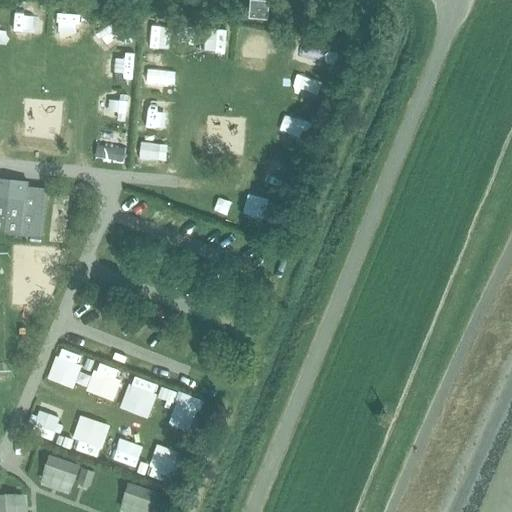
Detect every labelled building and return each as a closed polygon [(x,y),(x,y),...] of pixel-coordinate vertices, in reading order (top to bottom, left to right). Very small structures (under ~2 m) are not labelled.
[(35,0),(17,0),(18,24),(36,24),(35,0)] [(264,0),(249,0),(248,17),(267,19),(269,0),(264,0)] [(70,29),(70,10),(53,10),(53,29),(70,29)] [(122,35),(123,17),(107,16),(106,34),(122,35)] [(191,41),(222,43),(223,24),(193,22),(191,41)] [(169,33),(168,23),(145,25),(146,36),(169,33)] [(260,49),(261,26),(234,25),(233,48),(260,49)] [(308,34),(307,48),(328,49),(329,35),(308,34)] [(16,38),(14,58),(31,60),(34,40),(16,38)] [(74,61),(71,44),(48,47),(51,65),(74,61)] [(123,63),(123,46),(105,45),(104,63),(123,63)] [(139,59),(138,76),(159,77),(160,60),(139,59)] [(230,68),(229,88),(257,90),(258,70),(230,68)] [(307,86),(310,75),(288,68),(284,79),(307,86)] [(9,98),(28,98),(28,80),(9,80),(9,98)] [(48,101),(65,101),(65,82),(47,82),(48,101)] [(106,101),(125,100),(124,83),(105,83),(106,101)] [(209,109),(210,91),(194,91),(193,108),(209,109)] [(157,104),(157,94),(134,93),(134,103),(157,104)] [(288,111),(302,116),(308,97),(293,93),(288,111)] [(252,117),(253,105),(227,103),(226,115),(252,117)] [(11,118),(11,137),(31,137),(30,118),(11,118)] [(122,151),(123,125),(102,124),(101,150),(122,151)] [(43,143),(61,145),(62,129),(45,127),(43,143)] [(209,149),(210,129),(190,128),(189,148),(209,149)] [(254,170),(269,175),(275,160),(260,155),(254,170)] [(0,232),(44,237),(49,190),(30,188),(30,182),(0,178),(0,232)] [(242,189),(234,206),(249,213),(257,197),(242,189)] [(75,386),(78,358),(61,356),(58,384),(75,386)] [(100,390),(119,396),(125,377),(107,371),(100,390)] [(145,392),(137,424),(153,428),(162,396),(145,392)] [(30,424),(43,429),(49,415),(36,410),(30,424)] [(91,417),(82,445),(99,451),(109,423),(91,417)] [(43,443),(37,459),(73,472),(79,457),(43,443)] [(158,467),(158,456),(138,455),(138,466),(158,467)]
